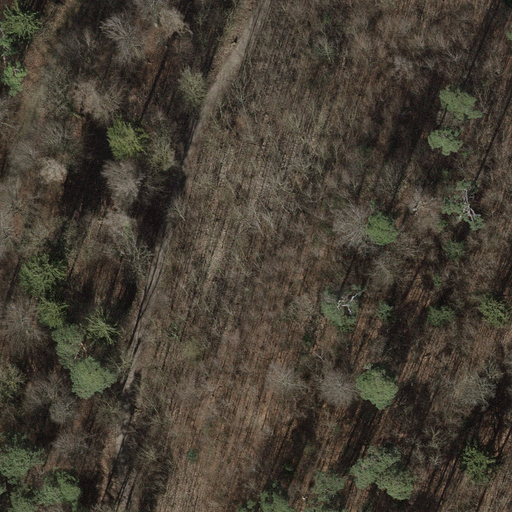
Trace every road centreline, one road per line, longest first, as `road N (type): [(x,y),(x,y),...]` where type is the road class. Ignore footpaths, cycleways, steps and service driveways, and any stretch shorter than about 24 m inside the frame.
road 1 (track): [(129,511),(126,413),(151,288),(193,138),(265,0)]
road 2 (track): [(100,0),(51,84),(2,221)]
